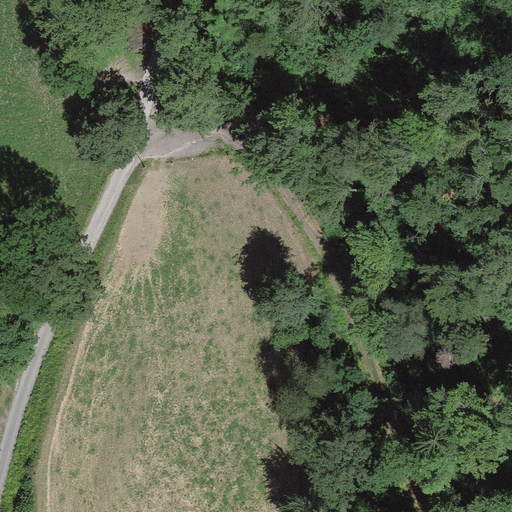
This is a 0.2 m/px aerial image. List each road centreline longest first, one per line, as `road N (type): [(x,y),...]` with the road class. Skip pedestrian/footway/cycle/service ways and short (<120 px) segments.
road 1 (track): [(137,143),(207,134),(236,140),(268,167),(334,280),(426,511)]
road 2 (track): [(168,0),(137,143),(42,341),(0,481)]
